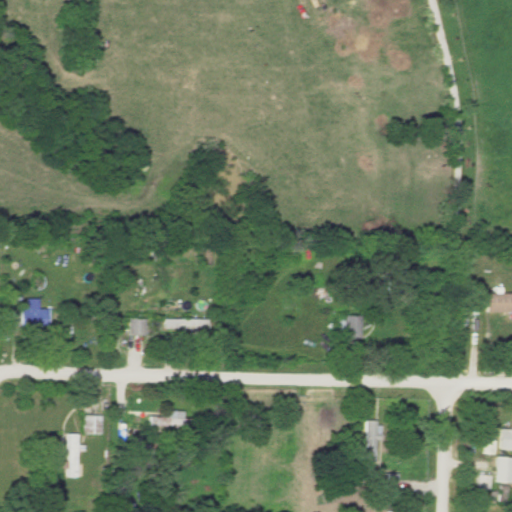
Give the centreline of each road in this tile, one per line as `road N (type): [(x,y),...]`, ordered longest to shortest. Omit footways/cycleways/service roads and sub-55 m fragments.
road 1 (residential): [(511,390),(0,381)]
road 2 (residential): [(441,387),(442,511)]
